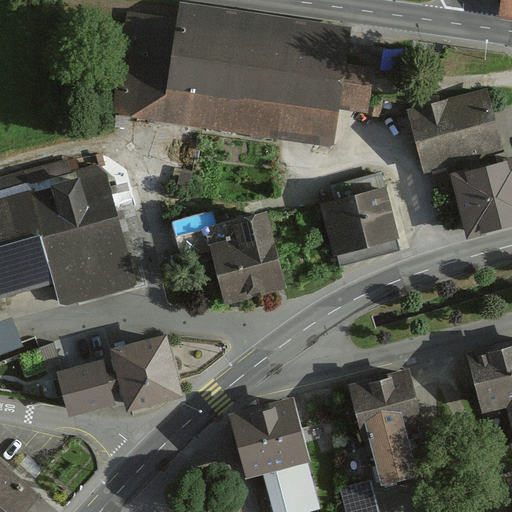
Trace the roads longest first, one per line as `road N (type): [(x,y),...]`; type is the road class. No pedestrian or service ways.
road 1 (tertiary): [(511,246),(365,297),(254,366)]
road 2 (residential): [(254,366),(296,374),(329,369),(511,322)]
road 3 (tertiary): [(285,0),(461,24)]
road 4 (residential): [(147,462),(110,428),(0,406)]
road 5 (tertiary): [(254,366),(147,462)]
